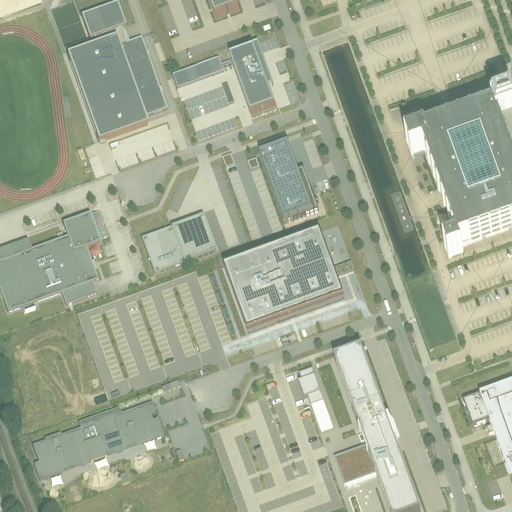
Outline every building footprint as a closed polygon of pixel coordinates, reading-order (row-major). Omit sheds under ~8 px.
[(235,0),(210,0),(217,17),(239,9),(235,0)] [(141,38),(128,43),(123,27),(125,27),(116,3),(78,17),(87,41),(93,39),(95,45),(62,56),(95,144),(147,125),(144,117),(167,109),(141,38)] [(234,68),(252,118),(275,109),(269,93),(274,92),(259,50),(231,60),(234,68)] [(462,254),(460,247),(511,227),(511,102),(493,109),(494,112),(454,126),(425,137),(424,134),(405,141),(410,154),(423,150),(441,198),(458,243),(444,248),(448,259),(462,254)] [(175,149),(167,124),(143,132),(150,154),(154,153),(155,155),(175,149)] [(110,146),(120,169),(129,165),(127,161),(131,159),(123,140),(110,146)] [(299,170),(289,144),(258,155),(284,226),(320,213),(303,168),(299,170)] [(225,169),(234,166),(230,155),(222,158),(225,169)] [(90,214),(63,224),(68,239),(31,252),(27,242),(0,251),(0,294),(7,315),(23,309),(25,315),(35,311),(33,305),(60,295),(65,309),(98,297),(93,284),(98,282),(86,248),(101,243),(90,214)] [(171,227),(143,237),(155,273),(216,252),(204,216),(171,227)] [(320,236),(224,271),(248,335),(343,300),(320,236)] [(394,426),(364,347),(330,359),(362,444),(333,455),(345,487),(374,476),(387,511),(421,511),(425,511),(398,439),(396,440),(391,427),(394,426)] [(326,404),(314,368),(300,373),(304,384),(299,386),(303,397),(307,395),(312,409),(326,404)] [(177,383),(161,388),(162,391),(179,386),(177,383)] [(491,421),(511,481),(511,384),(464,402),(473,427),(491,421)] [(38,463),(33,465),(39,482),(165,437),(158,419),(153,420),(151,415),(156,413),(152,403),(122,414),(119,408),(77,423),(80,429),(60,436),(59,433),(44,439),(44,441),(32,446),(38,463)]
